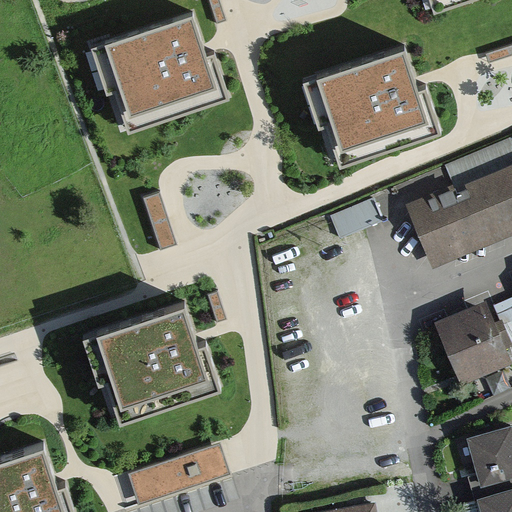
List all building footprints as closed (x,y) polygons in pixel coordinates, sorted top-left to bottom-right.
[(194,10),(93,46),(126,137),(227,102),(194,10)] [(310,73),(338,159),(437,127),(422,81),(410,41),(310,73)] [(511,159),(402,205),(432,276),(511,242),(511,281),(504,285),(509,296),(448,322),(471,378),(511,360),(511,358),(502,335),(511,330),(511,159)] [(177,244),(159,190),(142,196),(160,250),(177,244)] [(378,202),(335,222),(344,243),(388,223),(378,202)] [(87,331),(115,417),(214,385),(187,300),(87,331)] [(511,427),(476,436),(487,482),(511,476),(511,427)] [(220,440),(131,471),(141,499),(230,468),(220,440)] [(0,456),(0,511),(73,511),(64,482),(50,441),(0,456)] [(511,511),(511,490),(486,496),(490,511),(511,511)]
